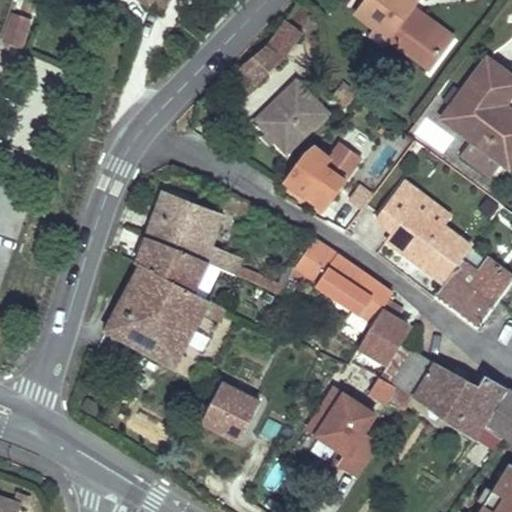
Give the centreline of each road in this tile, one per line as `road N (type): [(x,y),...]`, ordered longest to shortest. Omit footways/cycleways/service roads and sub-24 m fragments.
road 1 (residential): [(140,129),(342,243),(471,341),(511,348)]
road 2 (tertiary): [(33,428),(37,392),(101,208),(140,129)]
road 3 (tertiary): [(140,129),(266,0)]
